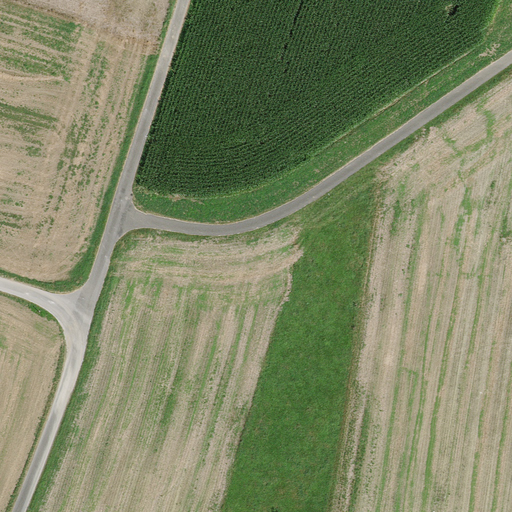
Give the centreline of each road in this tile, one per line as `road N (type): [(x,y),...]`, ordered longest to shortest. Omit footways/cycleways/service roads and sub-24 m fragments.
road 1 (track): [(511,52),(313,195),(242,228),(121,209)]
road 2 (track): [(19,511),(121,209)]
road 3 (track): [(121,209),(180,0)]
